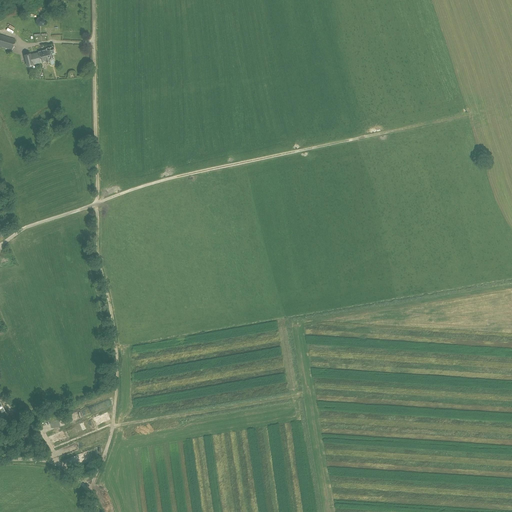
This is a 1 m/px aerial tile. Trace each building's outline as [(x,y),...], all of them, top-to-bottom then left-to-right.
[(43,18),(39,17),(36,21),(38,25),(42,26),(45,22),(43,18)] [(15,39),(7,37),(4,47),(12,50),(15,39)] [(39,52),(42,63),(46,62),(47,63),(50,62),(50,61),(54,60),(52,54),(54,54),(54,52),(53,47),(51,48),(51,47),(48,48),(48,49),(46,49),(47,50),(39,52)] [(39,52),(25,56),(28,67),(33,65),(42,63),(39,52)] [(94,423),(95,422),(94,420),(87,424),(91,430),(96,427),(94,423)] [(96,445),(107,441),(104,434),(94,438),(96,445)] [(125,476),(133,477),(136,448),(128,447),(125,476)]
